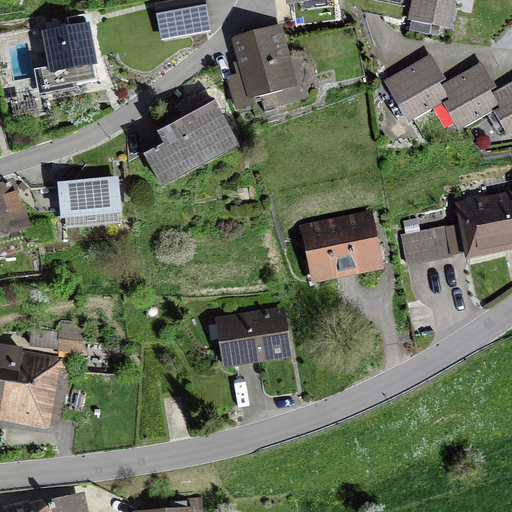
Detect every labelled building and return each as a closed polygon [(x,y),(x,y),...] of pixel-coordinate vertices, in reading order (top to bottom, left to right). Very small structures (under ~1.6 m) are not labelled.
[(175,22),(202,17),(198,0),(194,0),(172,4),(175,22)] [(449,25),(454,0),(409,0),(407,17),(449,25)] [(44,35),(51,70),(71,66),(75,86),(94,82),(82,17),(66,20),(68,30),(44,35)] [(287,69),(276,29),(235,41),(250,95),(285,85),(281,71),(287,69)] [(388,80),(412,121),(447,101),(439,87),(423,60),(388,80)] [(447,101),(463,129),(498,109),(490,96),(474,67),(439,87),(447,101)] [(511,82),(490,96),(498,109),(511,134),(511,82)] [(155,131),(162,144),(142,155),(158,184),(178,173),(180,177),(201,166),(196,157),(231,139),(211,101),(155,131)] [(14,193),(10,181),(0,183),(0,236),(26,230),(14,193)] [(61,218),(117,213),(114,182),(58,187),(61,218)] [(511,199),(459,209),(467,254),(511,245),(511,199)] [(312,276),(377,263),(367,216),(303,228),(312,276)] [(421,263),(450,258),(445,228),(415,234),(421,263)] [(406,266),(421,263),(415,234),(400,237),(406,266)] [(219,350),(222,365),(286,355),(280,313),(223,322),(227,349),(219,350)] [(58,341),(81,344),(83,327),(60,326),(59,334),(29,331),(28,346),(57,349),(58,341)] [(0,348),(0,408),(13,411),(13,412),(48,419),(57,368),(69,370),(70,361),(0,348)]
